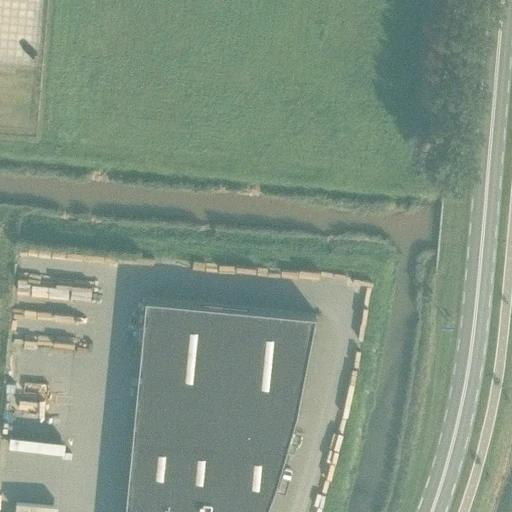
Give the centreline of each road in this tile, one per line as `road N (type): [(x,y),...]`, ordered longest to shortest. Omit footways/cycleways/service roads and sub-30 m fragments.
road 1 (primary): [(437,511),(452,470),(487,192)]
road 2 (primary): [(506,0),(487,192)]
